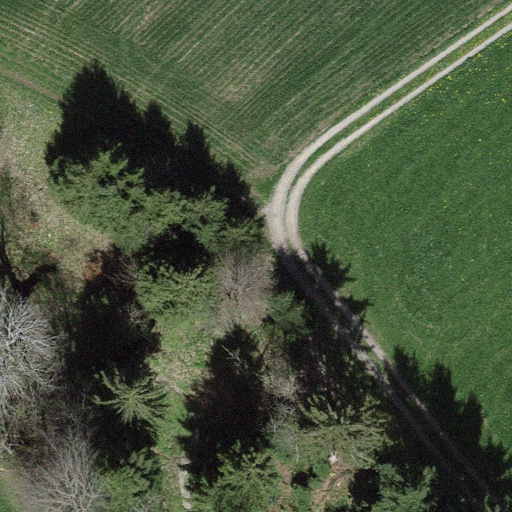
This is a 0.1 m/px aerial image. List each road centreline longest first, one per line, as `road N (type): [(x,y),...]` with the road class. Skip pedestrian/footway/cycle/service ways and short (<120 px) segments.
road 1 (track): [(488,511),(265,229),(309,176),(511,33)]
road 2 (track): [(265,229),(0,61)]
